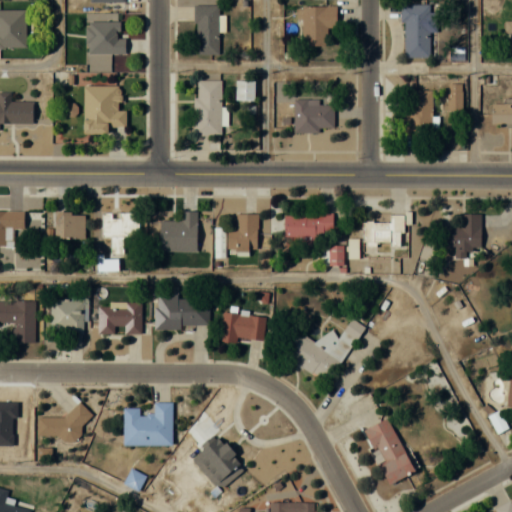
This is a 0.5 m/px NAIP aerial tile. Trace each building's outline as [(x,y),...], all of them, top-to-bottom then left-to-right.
[(402,3),(402,57),(428,57),(428,3),(402,3)] [(194,5),(194,54),(218,54),(218,5),(194,5)] [(336,26),(336,5),(301,5),(301,45),(326,45),(326,26),(336,26)] [(0,46),(24,47),(24,9),(0,9),(0,46)] [(511,52),(511,20),(504,21),(503,35),(511,35),(511,52)] [(125,38),(117,38),(117,21),(85,21),(85,53),(125,53),(125,38)] [(193,136),(220,136),(220,80),(193,80),(193,136)] [(84,86),(83,133),(107,134),(107,126),(125,126),(125,111),(117,110),(117,86),(84,86)] [(404,90),(404,134),(431,134),(431,90),(404,90)] [(0,123),(32,123),(32,101),(10,101),(10,91),(0,91),(0,123)] [(511,100),(491,101),(491,124),(511,123),(511,100)] [(293,101),(293,132),(333,132),(333,101),(293,101)] [(12,228),(23,228),(23,211),(0,211),(0,245),(12,246),(12,228)] [(53,239),(84,239),(84,212),(53,212),(53,239)] [(137,212),(101,212),(101,237),(137,237),(137,212)] [(159,251),(195,251),(195,212),(180,212),(180,221),(159,221),(159,251)] [(225,228),(225,249),(257,249),(257,214),(235,214),(235,228),(225,228)] [(283,236),(331,237),(332,215),(284,214),(283,236)] [(362,222),(362,252),(375,252),(375,245),(404,244),(404,214),(389,214),(389,222),(362,222)] [(480,254),(480,214),(460,214),(460,226),(441,226),(441,247),(454,247),(454,254),(480,254)] [(342,245),(328,245),(328,265),(342,265),(342,245)] [(208,295),(154,296),(154,329),(208,328),(208,295)] [(51,332),(85,332),(85,297),(51,297),(51,332)] [(0,321),(13,322),(13,342),(33,342),(33,301),(0,300),(0,321)] [(140,333),(140,302),(98,302),(98,333),(115,333),(115,327),(123,327),(123,333),(140,333)] [(262,342),(265,316),(222,312),(219,337),(262,342)] [(281,352),(325,383),(363,327),(351,319),(339,337),(327,329),(317,344),(296,330),(281,352)] [(171,402),(153,402),(153,414),(139,414),(139,408),(123,408),(123,445),(171,445),(171,402)] [(68,417),(36,416),(36,438),(82,439),(83,406),(68,406),(68,417)] [(488,417),(497,433),(507,427),(497,411),(488,417)] [(413,472),(388,417),(362,430),(387,484),(413,472)] [(219,481),(240,461),(217,436),(195,457),(219,481)] [(138,490),(144,476),(130,469),(123,483),(138,490)] [(0,488),(0,511),(29,511),(30,509),(13,505),(15,500),(6,497),(8,490),(0,488)] [(511,511),(511,502),(511,500),(494,508),(495,511),(511,511)] [(313,511),(314,503),(268,502),(267,511),(313,511)]
